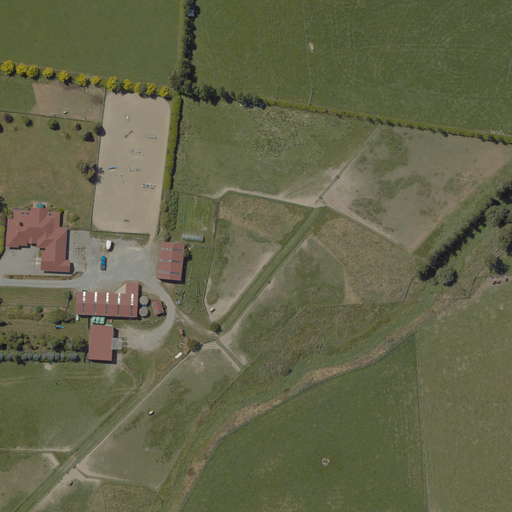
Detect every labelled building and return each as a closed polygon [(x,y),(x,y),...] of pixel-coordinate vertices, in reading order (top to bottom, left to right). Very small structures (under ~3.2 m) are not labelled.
[(43,243),(42,275),(71,276),(71,273),(85,274),(85,263),(66,262),(67,232),(57,232),(58,212),(12,211),(11,223),(5,223),(4,251),(16,251),(16,243),(43,243)] [(185,248),(161,245),(158,280),(181,282),(185,248)] [(124,295),(78,293),(77,316),(136,319),(138,285),(125,284),(124,295)] [(161,300),(151,302),(155,317),(165,314),(161,300)] [(111,363),(112,352),(122,352),(122,342),(112,341),(113,325),(90,324),(88,362),(111,363)]
